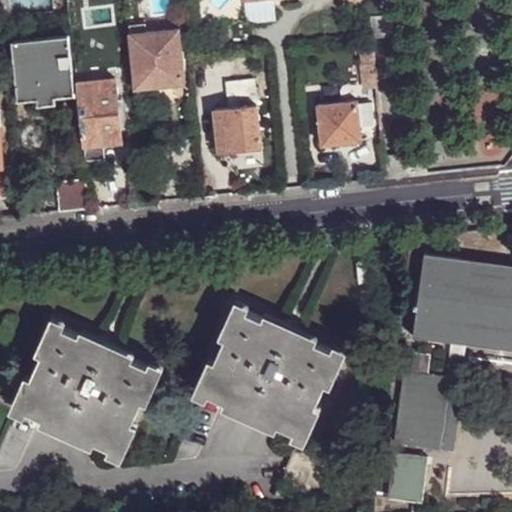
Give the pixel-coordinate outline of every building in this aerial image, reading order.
[(244,0),(246,16),(257,20),(275,18),(273,0),(244,0)] [(511,0),(505,0),(506,12),(504,12),(503,15),(509,15),(511,17),(511,37),(511,38),(504,40),(505,49),(511,48),(511,0)] [(136,88),(185,82),(180,27),(131,32),(136,88)] [(75,92),(70,34),(13,40),(19,98),(75,92)] [(364,88),(377,87),(374,64),(362,65),(364,88)] [(116,78),(77,82),(83,145),(122,141),(116,78)] [(228,83),(229,106),(257,103),(255,81),(228,83)] [(361,125),(359,103),(359,100),(344,101),(334,102),(319,103),(322,143),(362,139),(361,125)] [(373,102),(359,103),(361,125),(375,124),(373,102)] [(257,103),(229,106),(215,108),(220,150),(237,148),(237,152),(263,149),(257,103)] [(386,177),(429,173),(427,150),(384,154),(386,177)] [(18,196),(14,165),(8,166),(3,166),(0,166),(0,187),(1,196),(1,198),(18,196)] [(64,210),(89,207),(86,177),(57,180),(59,211),(64,210)] [(511,346),(511,264),(425,252),(415,333),(511,346)] [(377,278),(376,259),(358,261),(359,280),(377,278)] [(303,433),(340,351),(240,305),(202,388),(303,433)] [(120,450),(157,367),(56,321),(19,404),(120,450)] [(454,449),(464,377),(410,369),(400,442),(454,449)] [(420,500),(426,455),(392,451),(387,496),(420,500)] [(96,498),(95,511),(109,511),(109,498),(96,498)]
